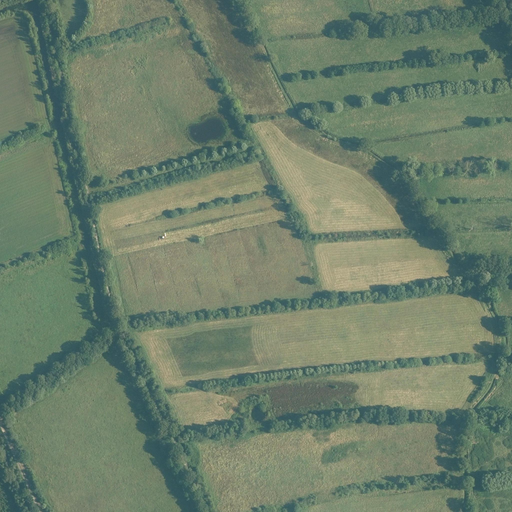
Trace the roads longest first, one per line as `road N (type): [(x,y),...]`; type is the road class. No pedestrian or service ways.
road 1 (track): [(206,511),(117,328),(44,0)]
road 2 (track): [(87,194),(258,144)]
